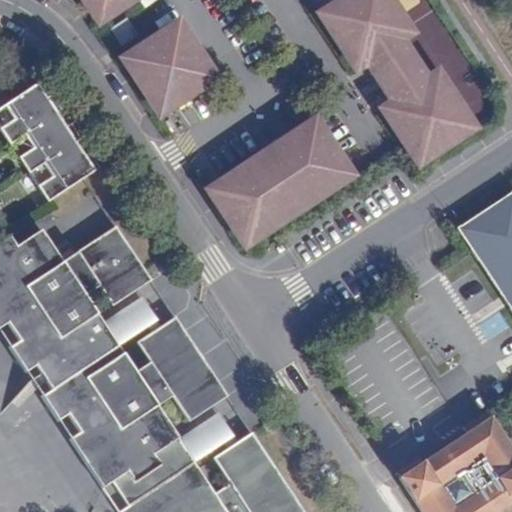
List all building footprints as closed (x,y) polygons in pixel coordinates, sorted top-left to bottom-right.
[(74,0),(97,33),(106,28),(123,17),(147,0),(74,0)] [(382,0),(342,0),(316,18),(352,73),(364,66),(396,112),(384,120),(418,173),(472,137),(437,83),(427,90),(397,45),(407,38),(382,0)] [(138,39),(124,19),(107,30),(121,51),(138,39)] [(177,25),(114,65),(155,128),(218,86),(177,25)] [(44,99),(35,85),(30,89),(39,102),(44,99)] [(39,102),(30,89),(0,108),(0,131),(46,201),(98,166),(88,151),(82,155),(77,159),(67,145),(73,141),(79,137),(70,123),(63,127),(58,131),(49,116),(55,113),(61,109),(52,94),(44,99),(39,102)] [(63,127),(55,113),(49,116),(58,131),(63,127)] [(199,200),(238,258),(354,181),(315,123),(199,200)] [(77,159),(82,155),(73,141),(67,145),(77,159)] [(511,191),(456,228),(471,251),(511,314),(511,191)] [(7,237),(0,241),(0,335),(23,371),(32,365),(50,391),(40,397),(100,488),(110,481),(126,506),(117,511),(301,511),(250,434),(235,444),(224,451),(212,459),(227,482),(213,492),(193,461),(177,437),(156,406),(170,397),(187,422),(225,396),(197,353),(173,317),(158,326),(148,333),(134,342),(146,362),(133,370),(116,345),(100,322),(84,297),(99,288),(110,306),(149,281),(113,226),(59,261),(39,230),(14,246),(7,237)] [(139,297),(100,322),(116,345),(144,327),(154,320),(139,297)] [(158,326),(154,320),(144,327),(148,333),(158,326)] [(220,443),(231,436),(216,413),(177,437),(193,461),(220,443)] [(511,457),(488,422),(398,482),(417,511),(501,511),(511,505),(511,457)] [(224,451),(235,444),(231,436),(220,443),(224,451)]
